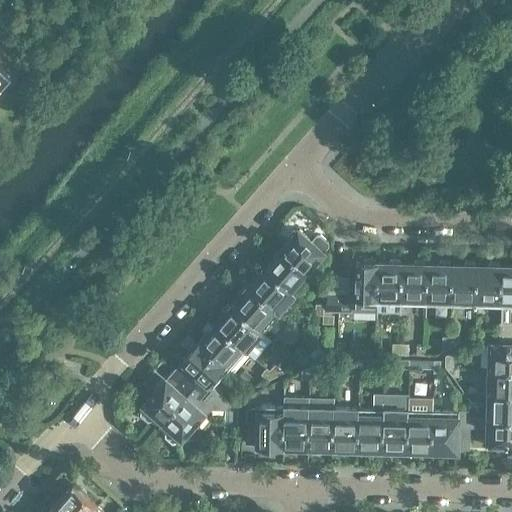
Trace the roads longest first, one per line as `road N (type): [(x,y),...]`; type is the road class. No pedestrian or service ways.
road 1 (residential): [(77,414),(293,167)]
road 2 (residential): [(298,487),(143,476),(77,414)]
road 3 (residential): [(293,167),(340,209),(364,216),(511,222)]
road 4 (unclassified): [(293,167),(452,0)]
road 5 (residential): [(511,493),(298,487)]
